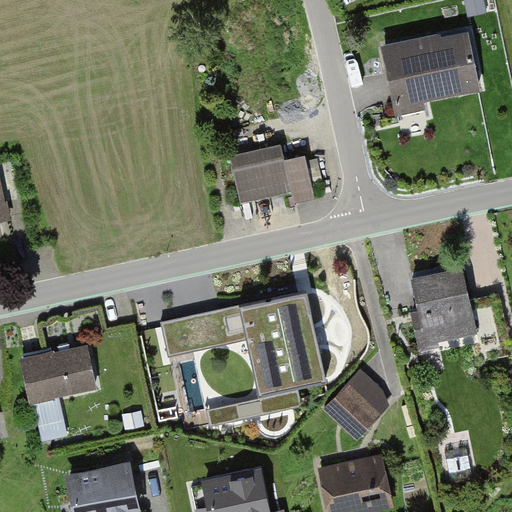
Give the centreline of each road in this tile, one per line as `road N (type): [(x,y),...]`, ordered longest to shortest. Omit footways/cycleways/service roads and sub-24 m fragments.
road 1 (residential): [(0,305),(366,225)]
road 2 (residential): [(366,225),(317,0)]
road 3 (residential): [(366,225),(511,193)]
